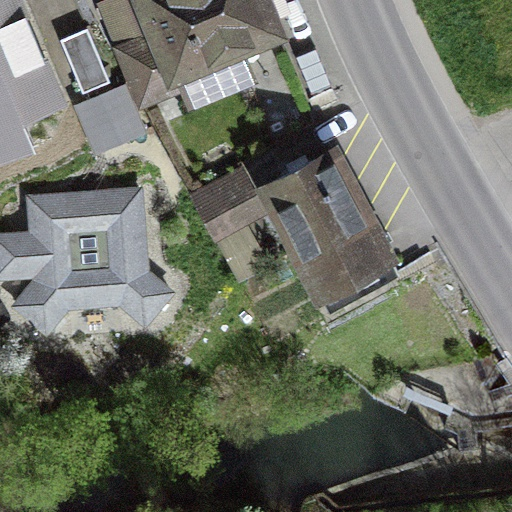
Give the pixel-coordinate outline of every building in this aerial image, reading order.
[(0,0),(0,118),(58,94),(18,0),(0,0)] [(110,0),(102,4),(140,96),(180,79),(189,101),(248,77),(235,45),(275,29),(262,0),(110,0)] [(91,27),(63,39),(85,89),(112,77),(91,27)] [(87,98),(106,145),(134,133),(114,87),(87,98)] [(338,147),(266,184),(327,302),(400,264),(338,147)] [(244,166),(195,187),(215,233),(264,212),(244,166)] [(146,268),(140,187),(30,196),(33,231),(0,233),(0,273),(35,271),(36,278),(15,302),(46,328),(67,303),(120,299),(145,320),(170,289),(146,268)]
